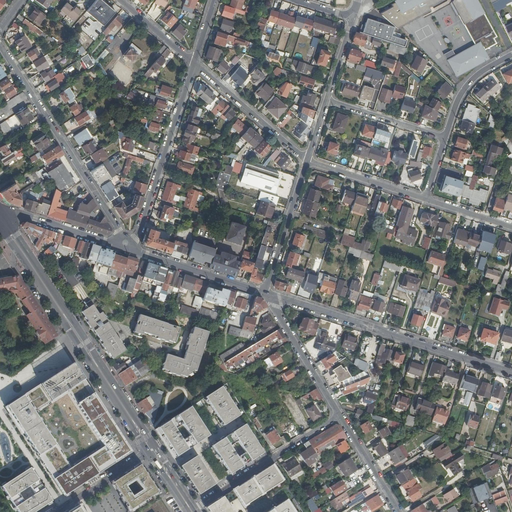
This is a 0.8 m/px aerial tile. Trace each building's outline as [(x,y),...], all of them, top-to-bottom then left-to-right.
[(110,7),(101,0),(96,0),(88,10),(104,24),(113,14),(108,9),(110,7)] [(185,0),(182,10),(184,11),(192,13),(195,0),(185,0)] [(232,0),(230,7),(236,9),(240,10),(243,0),(232,0)] [(269,0),(265,16),(264,16),(263,18),(260,17),(258,25),(261,26),(260,30),(262,30),(263,31),(266,24),(267,20),(267,19),(267,16),(268,17),(270,10),(273,3),(273,0),(269,0)] [(385,11),(379,14),(383,17),(392,25),(393,26),(416,13),(417,16),(445,0),(455,0),(452,4),(459,17),(461,15),(476,42),(480,40),(481,43),(452,59),(456,67),(455,68),(454,69),(454,70),(454,72),(454,73),(455,73),(456,75),(457,75),(458,75),(459,75),(460,75),(488,60),(484,51),(496,44),(494,39),(497,38),(475,0),(408,0),(399,6),(396,1),(390,5),(392,7),(388,9),(385,11)] [(433,14),(452,4),(455,0),(445,0),(417,16),(416,13),(393,26),(397,30),(432,11),(433,14)] [(41,9),(44,11),(46,8),(45,7),(39,2),(36,5),(41,9)] [(234,9),(225,6),(222,15),(231,18),(234,9)] [(57,14),(70,25),(78,15),(71,9),(69,13),(63,7),(57,14)] [(39,20),(43,15),(35,9),(28,17),(38,24),(40,21),(41,20),(39,20)] [(268,17),(267,21),(275,24),(279,13),(270,10),(268,17)] [(192,19),(194,14),(192,13),(184,11),(183,14),(185,15),(184,17),(192,19)] [(287,16),(284,27),(292,30),(293,26),(295,19),(292,18),(293,13),(289,11),(287,16)] [(168,13),(161,20),(170,28),(177,20),(168,13)] [(287,16),(279,13),(275,24),(284,27),(287,16)] [(41,34),(43,32),(29,22),(25,18),(19,14),(18,15),(17,17),(23,22),(29,26),(34,30),(34,31),(37,33),(40,35),(41,34)] [(117,16),(103,32),(106,35),(111,29),(114,32),(123,21),(117,16)] [(295,19),(293,26),(301,29),(302,28),(305,19),(296,16),(295,19)] [(388,29),(392,25),(383,17),(380,21),(388,29)] [(335,25),(314,18),(313,22),(312,26),(332,33),(335,25)] [(233,22),(223,19),(220,28),(230,31),(233,22)] [(313,22),(305,19),(302,28),(310,31),(311,28),(312,26),(313,22)] [(358,31),(367,34),(368,34),(369,33),(370,29),(372,30),(374,24),(365,21),(363,27),(360,26),(358,31)] [(36,34),(37,33),(34,31),(34,30),(29,26),(23,22),(22,24),(36,34)] [(182,28),(183,28),(179,25),(172,33),(180,39),(186,32),(182,28)] [(332,33),(312,26),(311,28),(332,34),(332,33)] [(230,36),(227,35),(217,32),(215,40),(225,43),(226,40),(243,45),(245,41),(238,38),(232,36),(230,36)] [(364,35),(355,32),(352,43),(370,49),(371,44),(379,46),(381,42),(381,40),(380,40),(368,36),(366,36),(364,35)] [(23,47),(25,51),(27,49),(31,47),(29,44),(29,43),(24,36),(15,42),(18,46),(20,44),(22,47),(23,47)] [(55,44),(57,42),(48,36),(46,37),(55,44)] [(313,37),(310,46),(316,48),(318,39),(313,37)] [(382,41),(390,43),(400,46),(400,45),(400,44),(397,43),(397,42),(383,38),(382,41)] [(131,44),(129,47),(123,55),(131,62),(138,54),(138,55),(141,52),(141,51),(132,43),(131,44)] [(406,51),(407,49),(402,47),(400,46),(390,43),(388,49),(405,55),(406,51)] [(158,58),(167,48),(164,45),(155,55),(158,58)] [(221,50),(209,46),(206,56),(218,60),(221,50)] [(111,50),(107,47),(103,53),(97,59),(94,63),(100,63),(105,57),(111,50)] [(164,59),(171,51),(167,48),(158,58),(157,60),(146,72),(142,77),(147,79),(153,71),(154,72),(157,68),(159,68),(161,65),(161,64),(164,60),(164,59)] [(271,49),(268,48),(266,52),(267,52),(269,52),(268,54),(267,54),(266,57),(278,60),(279,56),(273,54),(273,53),(271,49)] [(350,49),(347,60),(357,63),(358,62),(359,62),(360,59),(363,59),(364,54),(362,54),(362,53),(354,51),(350,49)] [(32,50),(27,54),(33,63),(38,60),(32,50)] [(329,52),(321,50),(316,64),(324,66),(327,58),(329,52)] [(49,66),(53,63),(47,54),(46,55),(33,63),(39,72),(49,66)] [(92,66),(95,65),(93,62),(88,54),(86,55),(85,55),(92,66)] [(108,69),(117,60),(111,54),(102,63),(108,69)] [(423,67),(424,68),(428,62),(417,56),(411,67),(420,72),(423,67)] [(395,76),(397,77),(401,67),(402,64),(402,63),(399,62),(384,57),(383,57),(380,65),(391,68),(393,63),(399,65),(395,76)] [(311,71),(312,66),(310,66),(304,64),(294,60),(292,65),(298,66),(296,70),(302,72),(303,68),(307,70),(311,71)] [(221,62),(216,67),(223,73),(229,67),(222,61),(221,62)] [(235,65),(232,68),(237,72),(242,66),(237,62),(235,64),(235,65)] [(100,63),(94,63),(98,69),(101,74),(103,76),(107,74),(100,63)] [(420,88),(422,82),(402,64),(401,67),(410,75),(410,76),(409,75),(407,76),(420,88)] [(277,76),(281,72),(280,69),(278,68),(276,67),(272,72),(277,76)] [(379,81),(382,72),(367,67),(364,76),(379,81)] [(254,69),(250,74),(255,78),(252,82),(257,85),(264,77),(254,69)] [(511,69),(503,74),(507,83),(511,80),(511,69)] [(43,79),(45,82),(49,79),(52,77),(48,72),(47,71),(45,72),(44,71),(40,74),(42,76),(39,78),(41,81),(43,79)] [(51,82),(47,85),(51,90),(58,85),(57,82),(63,78),(59,72),(56,75),(52,77),(49,79),(51,82)] [(316,81),(301,76),(299,83),(306,85),(306,87),(313,89),(316,81)] [(0,92),(3,90),(11,85),(6,78),(0,82),(0,92)] [(487,84),(475,95),(482,103),(491,95),(492,96),(500,88),(493,80),(488,85),(487,84)] [(438,95),(443,99),(452,88),(449,85),(445,82),(436,93),(438,95)] [(206,102),(203,105),(208,110),(209,109),(218,99),(208,90),(200,83),(198,86),(197,92),(196,93),(206,102)] [(273,91),(263,83),(262,84),(255,92),(265,100),(273,91)] [(286,84),(284,83),(280,88),(278,90),(282,93),(281,94),(279,93),(278,95),(285,98),(290,89),(291,85),(286,84)] [(346,94),(357,97),(359,90),(360,88),(345,83),(342,92),(343,93),(343,94),(346,95),(346,94)] [(15,92),(11,85),(3,90),(7,97),(8,98),(15,92)] [(155,96),(167,100),(170,92),(165,90),(166,88),(156,85),(155,88),(156,88),(155,92),(156,92),(155,96)] [(395,85),(391,97),(396,99),(396,98),(403,100),(407,89),(395,85)] [(363,86),(359,99),(364,101),(364,99),(370,101),(374,89),(363,86)] [(69,103),(77,99),(69,87),(63,91),(62,90),(60,91),(61,92),(58,94),(64,103),(67,101),(69,103)] [(113,95),(123,98),(125,97),(119,92),(114,87),(111,91),(112,93),(113,95)] [(393,92),(382,89),(378,100),(389,103),(393,92)] [(0,114),(26,97),(22,92),(0,105),(0,114)] [(315,96),(308,93),(306,97),(303,96),(301,102),(304,103),(303,106),(310,109),(312,105),(314,98),(315,96)] [(165,107),(167,100),(155,96),(153,95),(150,105),(160,108),(160,106),(165,107)] [(69,103),(67,105),(74,115),(86,107),(83,102),(81,103),(77,98),(77,99),(69,103)] [(267,103),(264,107),(270,112),(277,118),(286,108),(276,98),(272,103),(269,100),(267,103)] [(436,112),(440,102),(432,98),(428,107),(436,112)] [(218,99),(209,109),(216,115),(219,111),(222,114),(229,107),(225,103),(224,104),(218,99)] [(403,100),(400,110),(412,113),(415,103),(403,100)] [(434,121),(437,112),(436,112),(428,107),(425,105),(422,117),(434,121)] [(203,110),(193,106),(188,121),(198,124),(203,110)] [(313,110),(303,106),(301,113),(302,113),(310,118),(313,110)] [(475,109),(467,106),(466,109),(465,109),(464,113),(462,112),(462,114),(463,114),(462,118),(471,121),(475,109)] [(33,119),(26,107),(15,114),(22,126),(33,119)] [(232,109),(229,107),(222,114),(229,120),(231,118),(232,119),(233,118),(232,117),(235,114),(231,111),(232,109)] [(90,108),(85,111),(90,118),(93,116),(94,119),(97,117),(90,108)] [(159,121),(162,112),(150,108),(147,117),(159,121)] [(85,121),(87,123),(93,119),(94,119),(93,116),(90,118),(85,111),(74,119),(79,125),(85,121)] [(310,118),(302,113),(300,118),(301,118),(300,119),(303,122),(309,127),(311,119),(310,118)] [(94,119),(93,119),(96,123),(104,118),(102,114),(101,114),(97,117),(94,119)] [(336,126),(334,130),(342,133),(347,118),(338,115),(335,123),(335,125),(336,126)] [(157,132),(160,123),(153,121),(138,117),(138,119),(141,120),(141,121),(146,122),(145,127),(148,128),(148,130),(157,132)] [(231,126),(242,136),(248,129),(243,125),(237,119),(231,126)] [(471,133),(473,129),(474,124),(464,121),(463,120),(461,128),(460,130),(471,133)] [(4,121),(0,123),(0,127),(3,132),(11,131),(4,121)] [(294,136),(302,143),(305,139),(303,138),(311,129),(309,127),(303,122),(295,132),(297,133),(294,136)] [(198,127),(186,123),(185,128),(187,128),(186,130),(195,133),(198,127)] [(373,138),(376,128),(365,124),(362,134),(373,138)] [(242,136),(241,137),(247,142),(255,133),(249,127),(248,129),(242,136)] [(87,128),(75,136),(81,145),(92,137),(87,128)] [(183,142),(188,144),(191,145),(195,133),(186,130),(184,135),(185,136),(183,142)] [(119,137),(119,141),(121,142),(123,136),(125,137),(126,133),(122,132),(118,131),(119,137)] [(255,133),(247,142),(254,148),(262,138),(255,133)] [(39,152),(42,150),(49,145),(43,136),(33,142),(39,152)] [(123,136),(121,142),(125,143),(123,149),(131,152),(134,143),(131,143),(132,139),(125,137),(123,136)] [(92,137),(81,145),(87,154),(95,149),(94,147),(96,145),(92,137)] [(463,149),(466,141),(466,140),(457,137),(454,146),(463,149)] [(152,149),(154,143),(140,138),(139,142),(137,141),(137,142),(137,143),(143,145),(152,149)] [(270,148),(263,141),(255,150),(262,156),(270,148)] [(0,144),(0,158),(1,159),(3,158),(2,156),(9,151),(4,142),(0,144)] [(335,154),(338,145),(329,142),(326,151),(335,154)] [(180,150),(178,158),(189,162),(191,154),(196,155),(199,147),(193,145),(191,145),(188,144),(185,152),(180,150)] [(366,160),(369,148),(356,144),(353,153),(355,154),(354,155),(355,156),(357,157),(357,155),(359,155),(358,157),(366,160)] [(388,151),(390,146),(386,144),(384,150),(382,149),(381,152),(371,149),(368,158),(372,159),(371,161),(375,163),(376,161),(380,162),(384,163),(388,151)] [(282,148),(279,145),(270,157),(273,159),(282,148)] [(492,157),(494,158),(495,158),(496,154),(499,155),(502,148),(490,145),(486,158),(482,172),(493,176),(495,169),(489,167),(491,159),(492,157)] [(20,146),(3,158),(1,159),(4,165),(8,162),(9,163),(13,161),(12,160),(16,158),(13,154),(16,152),(18,153),(23,150),(20,146)] [(43,163),(45,166),(49,164),(52,162),(51,160),(55,157),(57,159),(58,158),(63,155),(57,146),(45,154),(41,156),(45,162),(43,163)] [(423,151),(419,150),(417,156),(420,157),(425,158),(426,155),(430,156),(432,148),(424,146),(423,151)] [(100,149),(91,154),(97,163),(106,157),(100,149)] [(42,150),(35,155),(38,159),(41,156),(45,154),(42,150)] [(454,150),(451,160),(461,164),(463,158),(469,159),(470,154),(454,150)] [(483,158),(484,154),(472,150),(471,155),(483,158)] [(394,151),(392,161),(395,162),(395,163),(399,164),(399,163),(404,164),(406,154),(394,151)] [(235,163),(234,164),(237,165),(241,158),(243,155),(241,153),(239,156),(238,156),(237,158),(236,158),(234,159),(236,160),(235,163)] [(151,162),(128,154),(127,158),(128,158),(132,160),(143,163),(143,164),(149,166),(151,162)] [(287,159),(284,156),(282,154),(276,160),(277,164),(283,169),(290,161),(287,159)] [(29,159),(34,167),(37,172),(40,170),(34,161),(38,159),(35,155),(29,159)] [(49,164),(51,167),(60,161),(58,158),(57,159),(52,162),(49,164)] [(132,160),(128,158),(123,173),(127,174),(132,160)] [(411,158),(406,158),(405,165),(421,167),(422,163),(420,163),(415,162),(410,161),(411,158)] [(53,182),(51,186),(55,189),(60,192),(64,190),(65,190),(70,186),(76,182),(72,177),(71,178),(60,161),(51,167),(46,170),(53,182)] [(194,167),(179,162),(176,170),(192,175),(194,167)] [(262,165),(254,163),(251,172),(269,178),(270,176),(277,178),(279,171),(268,167),(262,165)] [(102,164),(90,172),(99,186),(110,180),(112,178),(102,164)] [(34,167),(28,171),(37,184),(42,180),(37,172),(34,167)] [(418,170),(408,173),(411,181),(421,177),(418,170)] [(220,172),(215,188),(218,189),(225,191),(226,189),(228,183),(231,175),(227,174),(220,172)] [(462,185),(459,194),(470,197),(473,189),(477,177),(477,176),(473,175),(472,178),(469,177),(467,183),(470,184),(469,187),(462,185)] [(463,182),(444,176),(439,191),(458,197),(459,194),(462,185),(463,182)] [(316,182),(315,186),(330,191),(332,186),(326,185),(328,180),(318,177),(316,182)] [(51,185),(42,180),(39,185),(47,191),(51,185)] [(110,180),(99,186),(104,194),(114,187),(115,187),(110,180)] [(147,185),(136,181),(134,190),(145,194),(147,190),(145,190),(147,185)] [(181,186),(168,182),(162,199),(175,203),(176,201),(173,200),(177,187),(180,188),(181,186)] [(14,183),(0,192),(5,201),(8,203),(21,207),(20,194),(34,185),(33,184),(32,184),(21,191),(21,192),(20,193),(20,192),(17,194),(14,190),(18,188),(14,183)] [(246,187),(244,195),(253,198),(262,200),(262,199),(269,201),(275,185),(268,183),(266,190),(261,189),(260,191),(258,191),(246,187)] [(114,187),(104,194),(109,201),(114,199),(119,195),(114,187)] [(50,205),(47,215),(64,221),(67,211),(58,208),(60,203),(57,202),(60,192),(55,189),(54,192),(50,205)] [(202,196),(202,195),(203,193),(190,189),(186,198),(185,202),(184,206),(197,211),(198,208),(194,207),(197,200),(199,195),(202,196)] [(225,191),(218,189),(219,195),(222,211),(229,209),(225,191)] [(308,195),(307,200),(316,203),(320,192),(310,189),(308,195)] [(482,200),(485,201),(487,193),(486,193),(487,191),(480,189),(479,191),(473,189),(470,197),(469,201),(476,203),(477,200),(477,199),(482,200)] [(139,209),(143,197),(126,191),(119,195),(114,199),(117,204),(114,207),(121,218),(125,216),(126,217),(130,214),(139,209)] [(355,196),(356,195),(348,193),(348,192),(344,191),(341,201),(345,203),(344,206),(351,208),(355,196)] [(26,200),(24,208),(42,214),(47,215),(50,205),(42,202),(43,200),(37,198),(38,194),(35,193),(34,196),(33,201),(35,201),(35,202),(33,202),(30,201),(31,200),(29,199),(29,201),(27,200),(26,200)] [(376,211),(378,202),(380,196),(376,194),(371,209),(376,211)] [(511,195),(507,194),(506,197),(502,209),(506,210),(506,208),(510,209),(510,212),(511,212),(511,195)] [(501,212),(502,209),(506,197),(501,195),(500,200),(495,198),(495,201),(492,208),(492,209),(501,212)] [(366,205),(367,199),(355,196),(351,208),(351,210),(363,214),(365,208),(366,205)] [(495,201),(495,198),(490,197),(488,206),(487,207),(492,208),(495,201)] [(74,217),(72,223),(85,228),(88,218),(89,215),(90,213),(92,210),(96,205),(92,199),(86,205),(80,203),(77,209),(79,210),(77,214),(78,214),(77,218),(74,217)] [(403,203),(393,199),(391,205),(395,206),(394,207),(401,209),(403,203)] [(274,205),(262,200),(257,214),(270,218),(272,213),(271,213),(272,209),(273,210),(274,205)] [(316,203),(307,200),(302,214),(315,218),(320,204),(316,203)] [(374,215),(379,216),(380,212),(383,213),(384,212),(385,212),(387,205),(378,202),(376,211),(375,212),(374,215)] [(164,205),(162,212),(172,215),(178,217),(179,213),(175,212),(175,209),(164,205)] [(67,211),(64,221),(72,223),(74,217),(77,218),(78,214),(77,214),(76,213),(76,212),(71,211),(72,208),(69,207),(67,211)] [(413,211),(402,208),(397,222),(408,226),(413,211)] [(162,212),(154,209),(153,210),(153,212),(159,214),(161,215),(160,218),(160,219),(165,221),(166,218),(171,219),(172,215),(162,212)] [(436,221),(438,216),(427,213),(426,214),(422,213),(419,221),(429,224),(435,226),(436,221)] [(88,218),(85,228),(96,231),(107,235),(111,229),(103,216),(99,222),(88,218)] [(268,221),(267,227),(265,232),(261,243),(265,244),(265,246),(267,247),(267,246),(266,245),(267,242),(266,242),(268,238),(271,228),(272,229),(274,223),(268,221)] [(432,235),(431,237),(435,238),(436,235),(439,235),(449,239),(450,233),(448,233),(449,230),(450,226),(436,221),(435,226),(432,235)] [(231,222),(228,233),(242,238),(245,227),(231,222)] [(25,233),(32,243),(36,236),(30,233),(34,227),(24,224),(22,227),(25,233)] [(390,226),(383,224),(381,231),(393,235),(395,228),(390,226)] [(417,231),(399,225),(395,236),(413,242),(417,231)] [(338,244),(340,244),(342,238),(328,233),(304,226),(302,232),(306,233),(316,236),(338,244)] [(32,243),(34,246),(43,230),(34,227),(30,233),(36,236),(32,243)] [(159,232),(147,228),(144,240),(143,243),(145,247),(152,249),(170,255),(174,243),(157,238),(159,232)] [(465,245),(469,234),(462,231),(462,230),(457,229),(455,236),(453,241),(458,243),(465,245)] [(34,246),(37,251),(43,241),(48,244),(50,240),(51,241),(51,242),(53,243),(56,234),(43,230),(34,246)] [(495,234),(483,230),(481,237),(479,241),(478,247),(477,250),(489,253),(495,234)] [(242,238),(228,233),(226,240),(240,244),(242,238)] [(479,241),(481,237),(469,233),(469,234),(465,245),(464,247),(464,248),(469,250),(471,245),(478,247),(479,241)] [(56,234),(53,243),(55,243),(53,247),(54,248),(56,251),(57,250),(61,236),(56,234)] [(304,236),(296,234),(292,244),(301,247),(304,236)] [(347,237),(342,235),(342,238),(340,244),(349,247),(352,248),(353,244),(354,241),(354,239),(347,237)] [(79,241),(61,236),(57,250),(66,259),(69,258),(65,254),(67,248),(72,250),(71,251),(75,253),(75,252),(79,241)] [(427,249),(428,246),(431,239),(426,237),(422,248),(427,249)] [(362,251),(369,253),(370,249),(367,248),(370,239),(367,238),(365,243),(362,251)] [(189,245),(175,240),(174,243),(170,255),(180,258),(182,252),(186,254),(189,245)] [(511,246),(511,243),(501,240),(498,250),(510,254),(511,246)] [(84,243),(79,241),(75,252),(81,254),(84,243)] [(194,242),(189,256),(194,258),(193,259),(193,261),(203,264),(205,259),(207,260),(209,254),(206,253),(208,247),(199,244),(194,242)] [(361,251),(362,251),(365,243),(362,242),(360,246),(353,244),(352,248),(361,251)] [(87,244),(84,243),(81,254),(79,258),(87,260),(91,246),(87,244)] [(97,247),(91,246),(87,260),(85,265),(87,266),(89,262),(91,258),(90,258),(91,255),(94,256),(97,247)] [(216,249),(208,247),(206,253),(209,254),(207,260),(205,259),(203,264),(210,266),(216,249)] [(353,256),(359,257),(360,254),(361,251),(352,248),(349,247),(348,250),(355,252),(354,254),(353,256)] [(41,256),(43,260),(54,252),(49,248),(47,250),(41,256)] [(107,276),(107,274),(111,263),(107,262),(107,263),(103,262),(104,258),(110,256),(111,252),(105,250),(104,251),(99,250),(92,271),(107,276)] [(371,261),(373,255),(369,253),(362,251),(361,251),(360,254),(359,257),(367,260),(371,261)] [(447,260),(448,256),(443,254),(443,255),(429,251),(426,261),(440,265),(437,275),(440,276),(442,277),(447,260)] [(111,263),(114,253),(111,252),(110,256),(104,258),(103,262),(107,263),(107,262),(111,263)] [(230,261),(231,259),(234,260),(236,256),(221,252),(220,256),(220,257),(222,257),(221,258),(225,259),(224,259),(230,261)] [(291,252),(290,252),(288,258),(287,262),(291,264),(295,265),(296,262),(299,263),(302,255),(291,252)] [(110,276),(117,254),(114,253),(111,263),(107,274),(110,276)] [(127,257),(117,254),(110,276),(120,279),(121,277),(127,257)] [(210,266),(210,268),(236,277),(240,262),(234,260),(231,259),(230,261),(224,259),(225,259),(221,258),(222,257),(220,257),(220,256),(214,254),(210,266)] [(249,258),(242,255),(241,260),(242,260),(240,268),(245,270),(248,262),(249,258)] [(483,270),(487,258),(481,256),(477,269),(483,270)] [(138,260),(127,257),(121,277),(123,277),(126,269),(128,270),(127,271),(129,272),(130,271),(134,272),(138,260)] [(399,272),(402,264),(386,259),(383,267),(399,272)] [(146,263),(142,262),(135,281),(132,291),(137,293),(142,278),(139,277),(140,273),(142,274),(146,263)] [(253,264),(248,262),(245,270),(251,272),(253,264)] [(166,270),(147,264),(142,281),(156,286),(153,296),(158,298),(163,279),(164,278),(166,270)] [(257,269),(254,268),(249,281),(259,284),(262,282),(264,276),(256,274),(257,269)] [(298,282),(301,283),(302,280),(303,275),(303,274),(304,272),(301,272),(290,268),(288,268),(286,276),(290,278),(294,279),(295,279),(299,280),(298,282)] [(492,271),(487,269),(484,277),(493,280),(492,284),(496,285),(500,272),(493,269),(492,271)] [(166,292),(173,272),(168,270),(166,279),(165,280),(163,279),(158,298),(155,306),(161,308),(166,292)] [(500,284),(498,284),(495,293),(501,295),(508,272),(505,271),(500,284)] [(177,275),(178,273),(173,272),(166,292),(171,294),(173,287),(177,275)] [(322,281),(321,284),(319,291),(331,294),(336,278),(318,273),(316,279),(322,281)] [(370,284),(376,286),(380,275),(374,273),(370,284)] [(276,289),(289,293),(291,286),(287,285),(289,281),(283,279),(284,276),(277,274),(275,280),(274,286),(276,289)] [(178,276),(177,275),(173,287),(176,288),(175,292),(179,293),(180,289),(182,284),(180,283),(182,277),(181,277),(181,276),(179,275),(178,276)] [(195,279),(184,276),(182,284),(180,289),(191,293),(192,289),(195,279)] [(416,291),(419,280),(405,276),(401,288),(410,291),(411,290),(416,291)] [(23,287),(17,277),(0,280),(0,291),(10,290),(9,292),(14,294),(15,292),(29,314),(26,316),(36,332),(35,332),(40,340),(41,339),(44,344),(51,340),(56,337),(50,328),(23,287)] [(132,291),(135,281),(130,279),(125,292),(131,294),(132,291)] [(208,283),(195,279),(192,289),(203,293),(201,298),(200,297),(197,307),(196,307),(193,318),(197,319),(200,309),(203,301),(208,283)] [(335,291),(334,293),(344,296),(347,288),(344,287),(346,282),(339,279),(335,291)] [(229,290),(208,283),(203,301),(224,308),(225,304),(229,290)] [(112,304),(118,287),(109,284),(105,297),(112,304)] [(349,288),(349,289),(351,290),(349,298),(355,300),(360,287),(350,284),(349,288)] [(232,307),(236,292),(229,290),(225,304),(232,307)] [(424,305),(430,307),(435,291),(431,290),(430,295),(419,291),(416,301),(414,307),(423,309),(424,305)] [(136,299),(146,303),(148,295),(138,292),(136,299)] [(245,295),(236,292),(232,307),(245,311),(247,310),(251,297),(245,295)] [(377,297),(373,295),(372,297),(372,298),(369,308),(382,312),(385,303),(378,301),(378,300),(376,299),(377,297)] [(363,308),(368,310),(369,308),(372,298),(371,298),(370,300),(361,297),(358,306),(357,306),(356,309),(362,311),(363,308)] [(440,315),(445,317),(447,310),(448,307),(434,302),(436,298),(435,297),(433,303),(434,303),(432,311),(440,314),(440,315)] [(508,302),(493,297),(489,312),(498,315),(500,307),(506,309),(508,302)] [(262,300),(254,298),(249,318),(245,317),(241,329),(252,332),(256,320),(254,319),(254,318),(252,317),(253,315),(251,315),(253,311),(254,311),(256,314),(266,308),(262,300)] [(434,302),(448,307),(449,304),(445,303),(446,301),(440,299),(436,298),(434,302)] [(391,302),(388,312),(401,316),(404,307),(391,302)] [(94,332),(99,339),(112,331),(112,330),(108,323),(106,320),(104,317),(104,316),(102,313),(99,315),(93,306),(94,305),(92,303),(86,307),(87,309),(82,313),(86,319),(88,318),(90,321),(88,322),(86,323),(89,327),(89,326),(92,330),(91,330),(93,333),(94,332)] [(180,313),(186,315),(188,308),(182,307),(182,309),(180,313)] [(197,319),(218,326),(221,316),(200,309),(197,319)] [(423,315),(414,312),(410,323),(419,326),(423,315)] [(155,340),(159,342),(159,340),(162,340),(161,342),(163,342),(163,343),(166,344),(167,342),(174,345),(179,328),(172,325),(172,326),(167,325),(167,324),(139,315),(137,322),(139,322),(137,329),(135,329),(134,332),(135,336),(141,338),(143,333),(156,337),(155,340)] [(266,337),(274,333),(272,329),(275,328),(272,323),(273,323),(269,316),(263,319),(262,324),(264,327),(261,329),(266,337)] [(313,323),(313,322),(303,319),(301,325),(300,324),(298,329),(311,334),(311,335),(314,336),(314,335),(318,325),(313,323)] [(452,337),(455,328),(444,324),(442,329),(444,330),(442,334),(452,337)] [(240,336),(241,330),(230,326),(228,333),(239,337),(240,336)] [(184,358),(199,363),(203,350),(202,349),(204,344),(208,332),(193,327),(193,330),(191,334),(189,334),(188,338),(189,338),(190,338),(190,340),(188,340),(187,341),(186,344),(188,345),(184,358)] [(470,330),(460,327),(457,337),(466,340),(470,330)] [(492,345),(493,342),(494,342),(497,332),(483,327),(479,338),(485,339),(484,342),(492,345)] [(510,330),(504,328),(500,339),(511,343),(511,337),(508,336),(510,330)] [(284,336),(279,329),(274,333),(266,337),(259,342),(255,344),(252,346),(247,349),(226,362),(226,363),(228,367),(277,338),(281,345),(287,341),(284,336)] [(252,332),(241,329),(241,330),(240,336),(248,339),(252,332)] [(112,331),(99,339),(102,344),(101,345),(103,348),(117,339),(118,339),(112,331)] [(329,343),(330,340),(327,339),(327,338),(328,334),(321,331),(319,337),(317,343),(321,344),(321,345),(322,345),(321,348),(325,350),(330,352),(334,350),(336,345),(329,343)] [(354,349),(357,340),(345,336),(342,346),(354,349)] [(103,348),(105,352),(120,343),(117,339),(103,348)] [(223,363),(226,362),(247,349),(243,343),(241,342),(220,355),(220,357),(223,363)] [(109,354),(113,360),(126,352),(122,345),(121,345),(120,343),(105,352),(107,355),(109,354)] [(389,361),(392,352),(384,349),(385,346),(381,344),(378,355),(376,361),(379,362),(385,364),(386,360),(389,361)] [(396,353),(392,352),(389,361),(388,364),(397,367),(398,364),(401,364),(402,361),(403,362),(404,359),(403,359),(404,356),(396,353)] [(281,362),(276,353),(268,358),(269,359),(273,366),(274,367),(281,362)] [(339,360),(334,353),(321,361),(325,369),(329,366),(330,368),(337,364),(339,360)] [(168,374),(169,374),(174,357),(166,355),(163,363),(161,370),(168,372),(168,374)] [(196,371),(199,363),(184,358),(183,360),(181,359),(180,361),(177,360),(178,358),(174,357),(169,374),(171,375),(171,374),(175,375),(175,376),(179,377),(179,376),(186,378),(187,376),(190,376),(191,375),(193,374),(194,372),(194,370),(196,371)] [(125,386),(153,369),(149,365),(143,359),(136,363),(129,368),(118,375),(124,385),(125,386)] [(269,359),(265,361),(270,368),(273,366),(269,359)] [(365,372),(368,363),(360,360),(357,366),(365,372)] [(411,361),(407,373),(418,376),(422,365),(415,363),(415,362),(411,361)] [(113,367),(118,375),(129,368),(125,362),(121,365),(119,363),(113,367)] [(23,396),(6,407),(64,496),(131,453),(91,390),(73,363),(67,367),(62,370),(39,385),(41,388),(24,399),(23,396)] [(446,368),(433,363),(429,375),(433,377),(434,374),(443,377),(446,368)] [(330,376),(336,384),(341,382),(351,377),(347,371),(345,372),(343,369),(342,369),(340,366),(332,371),(334,374),(330,376)] [(295,376),(291,370),(282,375),(286,382),(295,376)] [(456,386),(460,375),(454,373),(453,374),(450,373),(451,372),(446,370),(443,381),(445,382),(456,386)] [(351,377),(341,382),(343,388),(353,384),(361,381),(370,378),(363,372),(351,377)] [(465,376),(463,375),(459,387),(474,391),(477,380),(475,380),(474,385),(463,382),(465,376)] [(463,382),(474,385),(475,380),(465,376),(463,382)] [(481,384),(480,388),(478,394),(488,397),(490,392),(489,392),(491,385),(482,382),(481,384)] [(23,396),(24,399),(41,388),(39,385),(23,396)] [(501,400),(505,389),(494,386),(491,396),(501,400)] [(222,387),(205,397),(224,426),(239,416),(240,415),(222,387)] [(322,398),(316,389),(305,395),(307,398),(309,397),(312,395),(314,399),(316,399),(318,398),(319,400),(322,398)] [(369,402),(370,403),(371,401),(374,402),(375,401),(376,401),(378,394),(374,393),(373,394),(367,392),(364,402),(369,404),(369,402)] [(395,395),(391,407),(396,408),(396,407),(407,411),(411,400),(395,395)] [(137,404),(143,414),(153,408),(151,405),(153,403),(149,397),(137,404)] [(415,411),(431,417),(435,406),(423,402),(422,404),(418,402),(419,399),(417,403),(415,411)] [(371,415),(372,414),(374,406),(376,401),(375,401),(374,402),(371,401),(370,403),(370,404),(367,413),(371,415)] [(285,417),(289,415),(284,406),(280,409),(285,417)] [(321,417),(314,406),(307,411),(313,421),(321,417)] [(205,434),(207,433),(192,410),(190,411),(188,408),(167,422),(155,430),(174,458),(207,437),(205,434)] [(437,409),(433,421),(445,425),(449,414),(442,411),(443,411),(437,409)] [(475,427),(479,416),(470,413),(466,424),(475,427)] [(370,418),(386,423),(387,420),(371,415),(370,418)] [(405,426),(413,428),(416,420),(408,417),(405,426)] [(372,430),(367,422),(360,427),(365,434),(372,430)] [(292,431),(287,423),(280,427),(286,435),(292,431)] [(263,453),(245,424),(232,433),(238,441),(245,452),(250,461),(263,453)] [(260,425),(257,427),(262,435),(265,434),(263,430),(260,425)] [(335,425),(308,442),(315,453),(317,457),(318,456),(322,454),(347,438),(339,426),(335,425)] [(383,439),(389,435),(385,428),(378,432),(383,439)] [(268,439),(271,442),(272,444),(273,445),(275,443),(275,442),(280,439),(274,431),(266,435),(268,439)] [(238,441),(232,433),(224,438),(230,446),(238,441)] [(230,475),(242,466),(237,458),(230,446),(224,438),(211,446),(230,475)] [(341,453),(349,448),(344,441),(336,446),(341,453)] [(381,458),(388,454),(380,441),(372,446),(375,450),(376,450),(381,458)] [(474,441),(472,447),(482,450),(484,444),(474,441)] [(308,442),(304,444),(308,450),(303,453),(303,454),(301,456),(307,466),(315,461),(313,459),(311,456),(315,453),(308,442)] [(446,458),(451,455),(449,452),(450,451),(447,446),(444,448),(442,444),(432,450),(440,462),(446,458)] [(405,460),(398,448),(388,453),(393,461),(396,465),(396,466),(405,460)] [(245,452),(237,458),(242,466),(250,461),(245,452)] [(459,453),(456,456),(454,453),(451,455),(446,458),(447,461),(441,464),(445,470),(448,468),(453,476),(462,471),(456,463),(463,459),(459,453)] [(214,485),(196,456),(179,467),(198,495),(214,485)] [(356,471),(349,458),(338,465),(345,478),(350,475),(356,471)] [(285,464),(282,465),(290,477),(301,470),(295,460),(286,465),(285,464)] [(330,460),(322,465),(324,468),(326,472),(334,467),(330,460)] [(488,463),(481,467),(483,474),(484,473),(486,478),(499,473),(495,464),(489,466),(488,463)] [(158,493),(140,465),(112,483),(130,511),(158,493)] [(276,485),(283,481),(272,465),(206,508),(208,511),(293,511),(286,500),(267,511),(232,511),(227,505),(238,498),(243,507),(276,485)] [(405,467),(394,474),(401,485),(402,485),(413,478),(415,477),(410,469),(407,471),(405,467)] [(323,469),(309,477),(312,481),(326,472),(324,468),(323,469)] [(29,469),(1,487),(16,511),(35,511),(51,502),(29,469)] [(360,469),(356,471),(350,475),(352,478),(362,472),(360,469)] [(301,470),(290,477),(291,480),(303,473),(301,470)] [(312,481),(309,477),(300,482),(303,486),(312,481)] [(418,484),(417,484),(413,478),(402,485),(413,502),(421,497),(417,490),(420,488),(418,484)] [(346,489),(341,480),(330,487),(335,496),(346,489)] [(477,503),(492,498),(489,490),(487,483),(471,489),(477,503)] [(361,501),(374,493),(371,487),(355,497),(355,498),(350,500),(352,503),(348,505),(349,507),(361,501)] [(495,488),(489,490),(492,498),(495,505),(507,500),(503,489),(496,491),(495,488)] [(448,502),(457,496),(453,489),(443,495),(445,498),(446,498),(448,502)] [(348,497),(346,492),(330,502),(336,510),(343,505),(341,502),(348,497)] [(377,500),(375,496),(364,503),(369,511),(380,504),(377,500)] [(435,496),(430,499),(435,506),(439,504),(435,496)]
